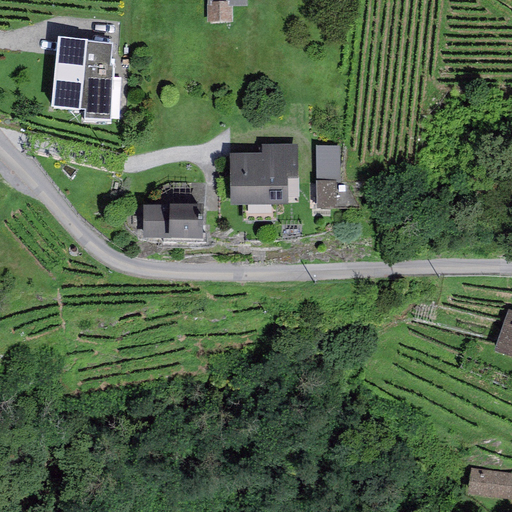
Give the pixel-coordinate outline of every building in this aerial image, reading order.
[(206,0),(207,24),(233,24),(233,7),(247,7),(247,0),(206,0)] [(87,43),(57,41),(51,111),(84,113),(84,122),(110,124),(110,119),(117,120),(121,79),(113,79),(114,69),(110,69),(112,48),(87,46),(87,43)] [(315,149),(316,212),(336,211),(336,184),(342,184),(341,148),(315,149)] [(240,162),(234,162),(236,205),(285,203),(285,185),(297,184),(295,149),(268,151),(269,160),(240,162)] [(187,213),(145,212),(144,241),(200,242),(200,213),(187,213)] [(511,315),(507,313),(494,353),(511,359),(511,315)] [(511,488),(511,475),(470,471),(467,498),(510,503),(511,488)]
